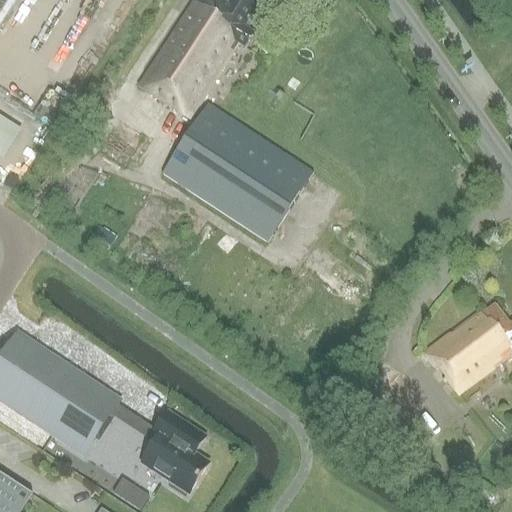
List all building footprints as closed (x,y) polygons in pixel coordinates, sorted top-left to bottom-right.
[(0,0),(0,29),(3,32),(22,0),(0,0)] [(268,245),(314,175),(209,106),(202,117),(195,112),(238,45),(247,51),(256,36),(247,30),(265,4),(260,0),(233,0),(229,7),(217,0),(196,0),(139,89),(195,126),(163,176),(268,245)] [(0,154),(9,160),(27,130),(3,116),(0,121),(0,154)] [(102,227),(92,241),(108,253),(118,239),(102,227)] [(511,325),(510,327),(495,307),(482,317),(480,314),(426,353),(458,396),(511,356),(511,325)] [(19,337),(0,366),(0,401),(84,457),(119,403),(19,337)] [(173,485),(170,489),(186,499),(188,495),(190,496),(198,483),(199,483),(201,480),(200,479),(209,466),(195,456),(206,440),(167,414),(153,436),(160,441),(143,466),(173,485)] [(0,476),(0,511),(24,511),(34,498),(0,476)] [(115,497),(138,511),(140,511),(149,500),(124,483),(115,497)] [(501,483),(494,493),(502,499),(509,489),(501,483)]
